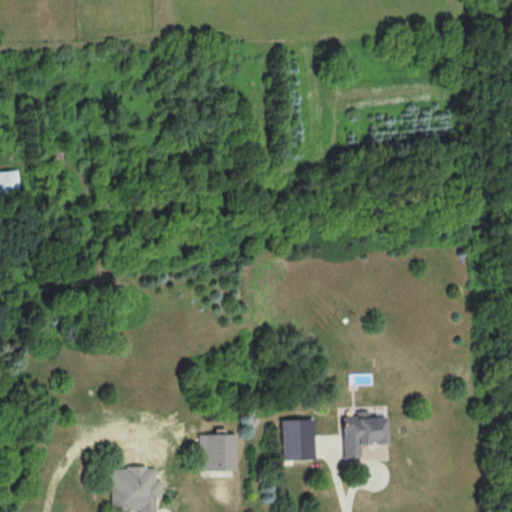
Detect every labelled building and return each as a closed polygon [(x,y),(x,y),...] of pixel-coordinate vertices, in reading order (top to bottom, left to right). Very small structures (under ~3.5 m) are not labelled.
[(0,191),(20,189),(18,169),(0,170),(0,191)] [(341,416),(342,457),(359,456),(359,443),(384,442),(383,416),(368,417),(367,410),(354,411),(354,415),(341,416)] [(312,459),(311,418),(279,418),(280,460),(312,459)] [(197,434),(197,470),(234,470),(234,433),(197,434)] [(138,509),(137,511),(154,511),(154,497),(160,497),(160,479),(154,479),(154,466),(110,466),(110,510),(138,509)]
